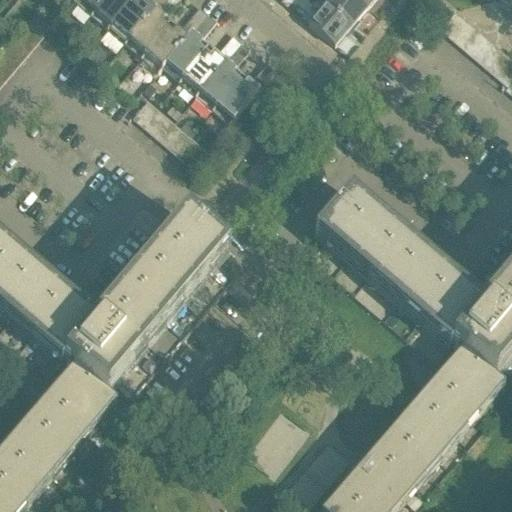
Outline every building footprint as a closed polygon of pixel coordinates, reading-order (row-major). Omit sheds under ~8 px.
[(94,17),(107,0),(79,0),(77,3),(94,17)] [(110,31),(136,1),(134,0),(107,0),(94,17),(110,31)] [(127,46),(166,0),(151,0),(144,8),(136,1),(110,31),(127,46)] [(144,60),(170,30),(161,23),(179,2),(177,0),(166,0),(127,46),(144,60)] [(332,0),(325,9),(352,32),(368,13),(353,0),(332,0)] [(353,0),(368,13),(378,0),(353,0)] [(335,52),(352,32),(325,9),(308,29),(335,52)] [(157,80),(210,18),(201,10),(178,37),(170,30),(144,60),(160,74),(156,79),(157,80)] [(464,25),(455,17),(440,35),(449,43),(464,25)] [(27,28),(34,34),(42,24),(35,18),(27,28)] [(182,84),(209,53),(200,46),(218,25),(210,18),(157,80),(158,81),(166,71),(182,84)] [(471,30),(464,25),(449,43),(458,50),(473,32),(471,30)] [(18,35),(36,50),(43,42),(34,34),(27,28),(26,27),(18,35)] [(479,37),(473,32),(458,50),(467,58),(468,57),(482,40),(479,37)] [(29,59),(36,50),(18,35),(11,44),(29,59)] [(199,98),(243,46),(235,39),(217,60),(209,53),(182,84),(199,98)] [(487,44),(482,40),(468,57),(467,58),(476,66),(491,48),(487,44)] [(3,53),(21,68),(29,59),(11,44),(6,49),(3,53)] [(216,112),(242,82),(233,75),(252,53),(243,46),(199,98),(216,112)] [(495,51),(491,48),(476,66),(485,73),(500,55),(495,51)] [(0,65),(13,77),(21,68),(3,53),(0,56),(0,65)] [(503,57),(500,55),(485,73),(494,81),(509,63),(503,57)] [(81,68),(86,72),(92,65),(86,61),(81,68)] [(511,65),(511,64),(509,63),(494,81),(503,88),(511,78),(511,65)] [(0,80),(6,85),(13,77),(0,65),(0,80)] [(242,82),(216,112),(232,126),(223,137),(225,138),(277,75),(267,67),(250,88),(242,82)] [(123,85),(114,96),(120,101),(129,90),(123,85)] [(156,94),(149,88),(143,96),(149,102),(156,94)] [(142,132),(157,114),(148,106),(132,124),(142,132)] [(151,140),(167,122),(157,114),(142,132),(151,140)] [(161,148),(176,130),(167,122),(151,140),(161,148)] [(185,138),(189,141),(194,135),(185,127),(180,133),(185,138)] [(176,130),(161,148),(170,156),(185,138),(180,133),(176,130)] [(180,163),(195,146),(189,141),(185,138),(170,156),(180,163)] [(189,171),(204,154),(195,146),(180,163),(189,171)] [(204,154),(189,171),(198,179),(213,161),(204,154)] [(399,511),(499,394),(502,396),(503,395),(494,387),(502,377),(511,385),(511,291),(498,308),(490,305),(493,302),(492,301),(490,304),(463,292),(460,295),(459,294),(458,295),(460,296),(457,299),(347,205),(316,240),(326,248),(311,266),(435,371),(452,351),(457,355),(465,362),(338,511),(399,511)] [(0,511),(26,511),(113,411),(115,413),(116,411),(106,403),(107,402),(105,400),(112,392),(131,407),(234,286),(216,270),(226,259),(191,229),(110,323),(104,321),(106,318),(106,317),(103,320),(77,308),(74,311),(73,310),(72,311),(73,312),(70,315),(0,256),(0,347),(48,389),(65,369),(68,371),(79,380),(0,472),(0,511)] [(324,485),(343,463),(328,450),(309,472),(324,485)] [(306,511),(312,511),(323,500),(301,481),(288,496),(306,511)]
